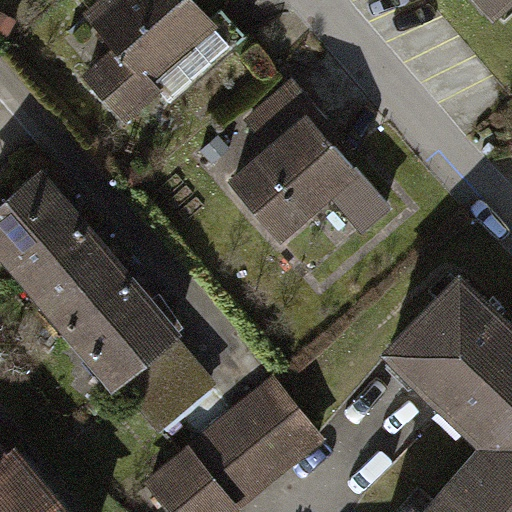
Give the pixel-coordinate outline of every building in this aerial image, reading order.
[(217,33),(188,0),(115,0),(86,25),(115,60),(87,84),(126,129),(163,98),(153,86),(217,33)] [(511,15),(511,0),(472,0),(497,28),(511,15)] [(361,179),(309,123),(231,193),(283,250),(361,179)] [(0,273),(16,292),(88,229),(41,176),(0,211),(0,273)] [(64,345),(135,283),(88,229),(16,292),(64,345)] [(111,399),(182,336),(135,283),(64,345),(111,399)] [(511,511),(511,337),(451,284),(383,361),(480,446),(421,511),(511,511)] [(241,511),(332,436),(277,372),(146,482),(171,511),(241,511)] [(50,511),(0,450),(0,511),(50,511)]
